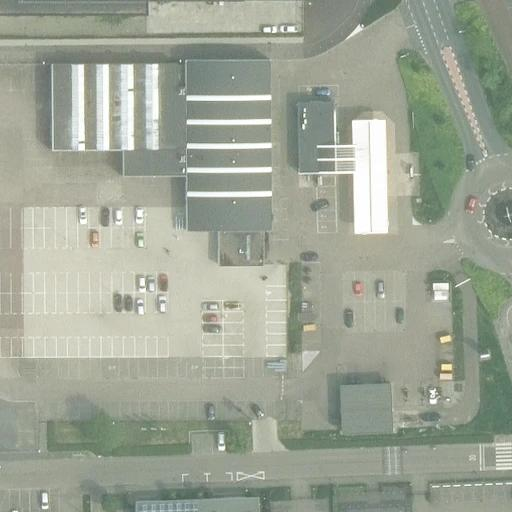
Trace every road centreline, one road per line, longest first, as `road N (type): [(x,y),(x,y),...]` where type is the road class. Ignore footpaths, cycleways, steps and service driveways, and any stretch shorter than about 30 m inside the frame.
road 1 (unclassified): [(0,475),(511,456)]
road 2 (secondary): [(415,5),(476,180)]
road 3 (secondary): [(508,167),(484,127),(441,0)]
